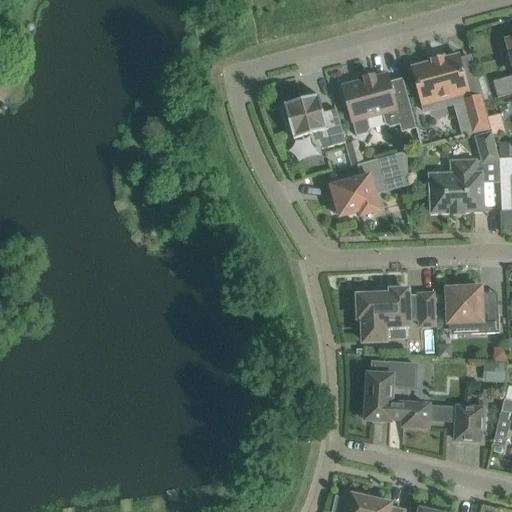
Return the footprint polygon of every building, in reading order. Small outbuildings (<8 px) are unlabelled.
[(511,41),(509,42),(511,55),(511,77),(494,82),(498,99),(511,95),(511,41)] [(439,103),(469,95),(459,56),(445,60),(444,57),(432,60),(432,63),(412,68),(423,107),(424,107),(423,102),(438,98),(439,103)] [(402,133),(416,129),(403,79),(389,83),(387,75),(343,87),(344,93),(342,94),(346,106),(348,106),(356,137),(367,135),(370,130),(367,119),(382,115),(385,125),(390,128),(400,126),(402,133)] [(319,96),(284,105),(287,114),(284,115),(289,133),(291,132),(294,140),(310,136),(312,144),(316,148),(317,149),(322,150),(323,150),(346,144),(337,110),(324,114),(319,96)] [(482,96),(464,101),(473,135),(491,130),(482,96)] [(483,164),(499,160),(492,134),(476,139),(483,164)] [(354,142),(346,144),(350,157),(358,155),(354,142)] [(511,145),(509,143),(499,144),(500,160),(511,159),(511,145)] [(409,178),(407,152),(357,166),(358,167),(359,167),(362,179),(332,187),(336,202),(332,203),(335,216),(339,215),(340,218),(360,213),(362,217),(379,213),(375,196),(379,195),(377,186),(407,178),(407,179),(409,178)] [(499,160),(502,212),(503,212),(511,211),(511,210),(511,177),(511,176),(511,159),(500,160),(499,160)] [(431,210),(432,214),(451,214),(451,216),(464,216),(464,213),(483,212),(482,174),(476,174),(476,166),(471,167),(470,163),(450,164),(450,174),(430,174),(431,195),(428,195),(428,201),(428,205),(429,211),(431,210)] [(499,334),(498,305),(482,306),(481,289),(447,290),(449,324),(471,323),(471,335),(499,334)] [(379,297),(358,297),(358,301),(357,301),(357,315),(359,315),(359,319),(363,319),(364,343),(386,342),(385,328),(409,327),(409,318),(420,317),(420,328),(437,327),(435,295),(419,296),(419,301),(408,301),(408,291),(379,293),(379,297)] [(485,363),(484,383),(505,384),(506,365),(485,363)] [(441,422),(441,408),(410,406),(411,390),(415,390),(416,366),(373,364),(373,376),(368,376),(366,422),(391,423),(391,415),(404,416),(403,428),(428,430),(429,421),(441,422)] [(501,412),(500,419),(508,421),(510,414),(511,414),(511,402),(504,400),(502,412),(501,412)] [(441,408),(441,422),(457,422),(456,441),(481,443),(482,428),(484,428),(485,412),(482,411),(483,410),(441,408)] [(400,511),(391,510),(392,505),(377,502),(377,500),(368,498),(368,500),(353,496),(351,502),(347,501),(344,511),(400,511)]
